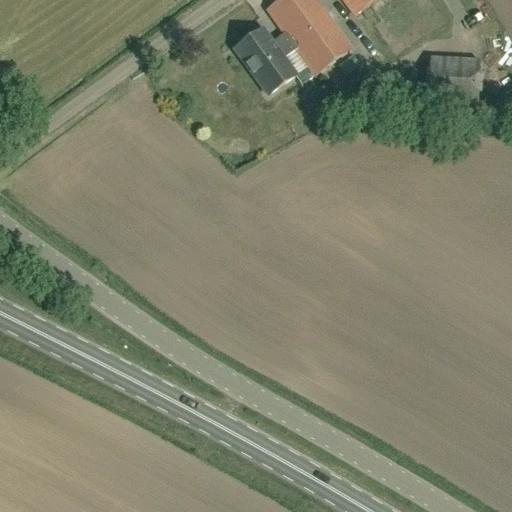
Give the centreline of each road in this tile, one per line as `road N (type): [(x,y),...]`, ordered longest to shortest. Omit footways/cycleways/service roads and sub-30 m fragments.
road 1 (unclassified): [(452,511),(172,346),(0,228)]
road 2 (primary): [(369,511),(0,311)]
road 3 (unclassified): [(0,163),(222,0)]
